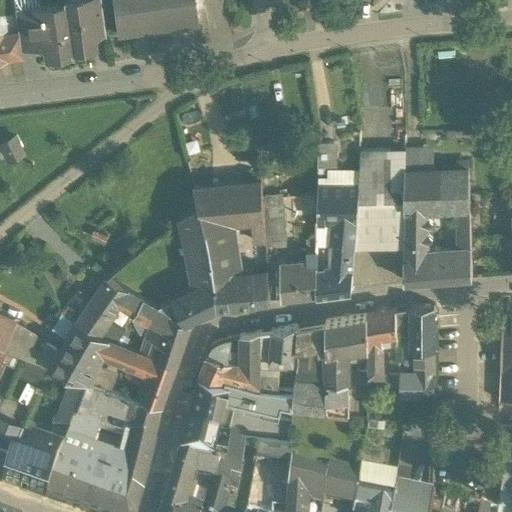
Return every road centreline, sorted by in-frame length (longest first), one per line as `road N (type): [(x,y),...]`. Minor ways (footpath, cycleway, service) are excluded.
road 1 (residential): [(147,511),(204,327),(312,306),(511,285)]
road 2 (residential): [(511,18),(261,49)]
road 3 (unclassified): [(185,78),(0,225)]
road 4 (residential): [(185,78),(168,70),(135,73),(0,95)]
